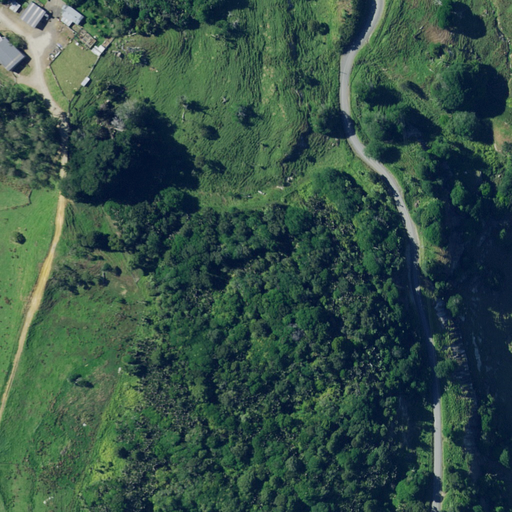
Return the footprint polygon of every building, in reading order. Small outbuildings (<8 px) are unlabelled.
[(15,0),(9,0),(8,2),(13,6),(12,8),(16,12),(22,6),(15,0)] [(49,12),(35,2),(23,18),(37,28),(49,12)] [(87,16),(71,4),(69,7),(66,4),(63,8),(65,10),(63,13),(65,14),(64,16),(65,17),(63,20),(71,26),(75,21),(80,25),(87,16)] [(0,34),(0,43),(0,44),(0,60),(14,74),(29,58),(7,36),(5,39),(0,34)] [(99,41),(95,37),(88,45),(92,49),(99,41)] [(108,48),(104,45),(102,48),(99,46),(95,51),(102,57),(108,48)]
